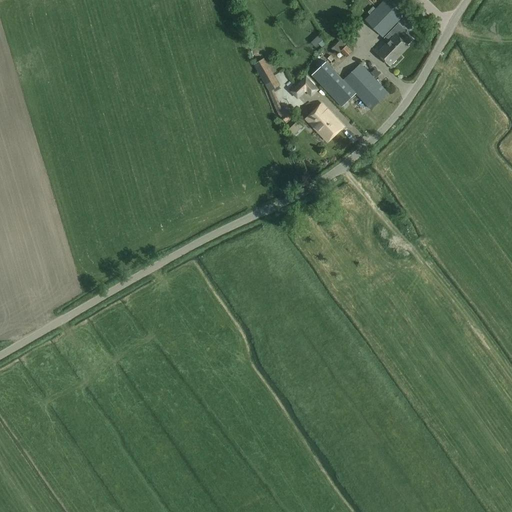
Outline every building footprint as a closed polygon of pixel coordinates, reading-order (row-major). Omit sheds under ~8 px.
[(383,37),(411,7),(403,0),(384,0),(365,19),(383,37)] [(412,40),(405,33),(406,31),(398,23),(384,38),(389,42),(378,53),(390,65),(399,56),(398,55),(400,52),(401,53),(408,45),(408,46),(409,46),(407,44),(412,40)] [(347,57),(352,52),(346,45),(341,51),(347,57)] [(262,59),(254,64),(259,71),(266,67),(262,59)] [(312,76),(341,107),(355,94),(371,110),(388,93),(361,64),(343,80),(326,62),(312,76)] [(277,87),(272,77),(264,81),(270,91),(277,87)] [(311,96),(318,90),(306,77),(291,92),(297,98),(306,90),(311,96)] [(327,142),(343,127),(322,104),(305,119),(327,142)] [(287,112),(283,109),(278,114),(285,122),(291,117),(287,112)] [(289,129),(294,135),(303,127),(297,121),(289,129)]
